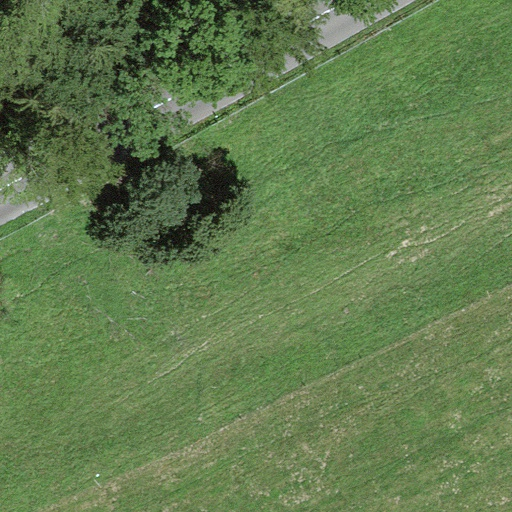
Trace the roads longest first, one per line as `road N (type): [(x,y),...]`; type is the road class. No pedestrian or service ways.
road 1 (tertiary): [(337,0),(0,198)]
road 2 (track): [(152,0),(105,63),(64,156)]
